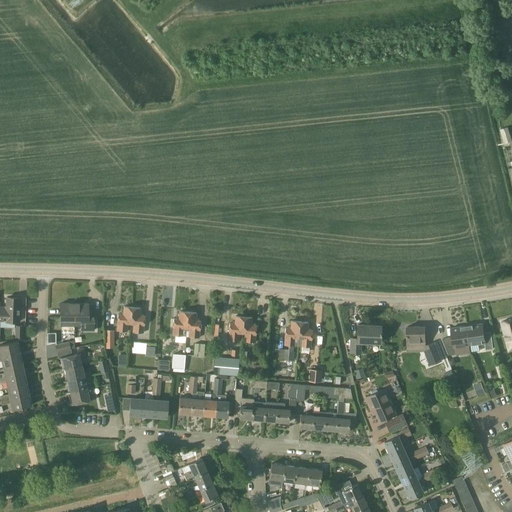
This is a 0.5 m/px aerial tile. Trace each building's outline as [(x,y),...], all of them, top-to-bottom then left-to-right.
[(7,309),(1,309),(1,320),(6,321),(6,322),(18,322),(19,298),(7,298),(7,309)] [(88,303),(74,304),(74,325),(81,325),(81,330),(94,330),(94,316),(88,316),(88,303)] [(74,329),(74,325),(74,304),(60,304),(60,325),(62,325),(62,329),(74,329)] [(128,324),(131,324),(132,308),(124,307),(123,314),(118,314),(117,323),(118,323),(117,331),(127,331),(128,324)] [(140,308),(132,308),(131,324),(134,324),(133,332),(143,333),(144,325),(145,316),(140,316),(140,308)] [(173,327),(172,335),(186,336),(186,329),(188,312),(180,311),(179,319),(174,318),(173,327)] [(188,312),(186,329),(189,329),(188,337),(199,338),(199,330),(200,330),(201,321),(195,321),(196,313),(188,312)] [(239,333),(242,333),(244,317),(236,316),(235,324),(230,323),(229,332),(229,340),(239,341),(239,333)] [(252,318),(244,317),(242,333),(245,334),(245,341),(255,342),(256,334),(257,325),(251,325),(252,318)] [(511,318),(502,322),(509,351),(511,349),(511,318)] [(285,337),(284,345),(294,346),(295,338),(298,338),(300,322),(291,321),(291,328),(285,328),(285,337)] [(298,338),(297,346),(311,347),(311,339),(312,339),(312,330),(307,330),(308,322),(300,322),(298,338)] [(483,323),(467,326),(470,345),(485,343),(486,350),(493,349),(491,332),(484,333),(483,323)] [(360,353),(361,342),(380,343),(381,326),(357,324),(357,339),(351,338),(350,352),(360,353)] [(15,337),(16,337),(24,338),(24,326),(15,325),(15,337)] [(455,347),(470,345),(467,326),(451,328),(452,337),(443,339),(449,355),(456,354),(455,347)] [(407,327),(408,344),(426,344),(425,327),(407,327)] [(114,330),(105,330),(105,348),(114,348),(114,330)] [(430,366),(443,361),(436,341),(422,346),(430,366)] [(0,356),(22,352),(22,348),(19,348),(18,342),(0,345),(0,356)] [(56,345),(57,352),(70,349),(69,342),(56,345)] [(133,347),(132,347),(132,352),(145,353),(146,343),(134,342),(133,347)] [(194,343),(194,356),(204,356),(204,344),(194,343)] [(154,355),(155,346),(147,345),(146,355),(154,355)] [(72,355),(70,349),(57,352),(58,358),(62,357),(65,369),(82,365),(80,358),(87,357),(86,352),(79,353),(72,355)] [(284,362),(284,367),(292,367),(292,360),(293,350),(285,349),(284,359),(284,362)] [(0,361),(2,361),(3,367),(22,363),(21,356),(23,356),(22,352),(0,356),(0,361)] [(185,355),(184,354),(173,354),(172,368),(184,369),(185,355)] [(227,358),(215,357),(213,373),(238,375),(239,365),(226,364),(227,358)] [(98,361),(101,371),(107,369),(105,359),(98,361)] [(158,359),(158,369),(169,370),(170,360),(158,359)] [(0,373),(0,378),(27,373),(26,369),(24,369),(22,363),(3,367),(5,373),(0,373)] [(82,365),(65,369),(68,381),(91,375),(90,371),(83,372),(82,365)] [(363,368),(354,371),(356,379),(365,376),(363,368)] [(321,371),(309,370),(308,382),(320,383),(321,371)] [(0,383),(7,382),(8,388),(27,384),(25,377),(28,377),(27,373),(0,378),(0,383)] [(215,378),(214,386),(218,386),(218,387),(221,388),(222,379),(227,379),(227,375),(218,374),(218,378),(215,378)] [(91,375),(68,381),(70,392),(87,388),(85,382),(92,380),(91,375)] [(190,376),(189,385),(197,386),(198,377),(190,376)] [(154,378),(153,387),(161,388),(161,379),(154,378)] [(135,381),(128,381),(127,392),(134,393),(135,381)] [(267,382),(255,381),(254,388),(266,389),(267,382)] [(481,382),(473,385),(478,397),(485,394),(481,382)] [(0,396),(1,401),(32,394),(31,390),(28,390),(27,384),(8,388),(9,394),(0,396)] [(304,401),(305,389),(305,385),(297,384),(296,397),(296,400),(304,401)] [(197,386),(189,385),(189,393),(196,393),(197,386)] [(221,395),(221,388),(218,387),(218,386),(214,386),(213,395),(217,395),(216,400),(215,416),(228,417),(229,402),(225,401),(226,396),(221,395)] [(327,387),(315,386),(314,393),(327,394),(327,387)] [(161,388),(153,387),(153,395),(160,395),(161,388)] [(327,387),(327,394),(327,398),(338,399),(339,388),(327,387)] [(87,388),(70,392),(73,404),(69,405),(96,399),(95,394),(89,396),(87,388)] [(338,399),(337,413),(336,431),(348,432),(348,429),(354,429),(355,414),(344,413),(345,402),(343,401),(344,398),(352,398),(351,389),(339,388),(338,399)] [(234,404),(234,406),(241,407),(240,418),(252,419),(253,409),(253,406),(253,401),(253,399),(241,398),(242,389),(236,389),(234,404)] [(406,424),(402,414),(397,417),(384,389),(378,392),(377,390),(376,390),(371,392),(371,393),(371,395),(365,397),(372,411),(375,410),(380,421),(384,419),(390,431),(406,424)] [(33,398),(32,394),(1,401),(2,405),(11,403),(13,409),(31,405),(30,399),(33,398)] [(210,400),(204,399),(203,415),(215,416),(216,400),(217,395),(213,395),(211,395),(210,400)] [(178,413),(191,414),(192,398),(180,397),(178,413)] [(295,413),(296,400),(296,397),(290,397),(289,409),(284,409),(285,402),(277,402),(276,421),(288,423),(289,412),(295,413)] [(129,414),(142,415),(143,399),(125,398),(124,410),(130,410),(129,414)] [(204,399),(192,398),(191,414),(203,415),(204,399)] [(155,400),(143,399),(142,415),(154,416),(155,400)] [(168,401),(155,400),(154,416),(167,417),(168,401)] [(265,402),(253,401),(252,419),(264,420),(265,402)] [(265,401),(265,402),(264,420),(276,421),(277,402),(265,401)] [(325,416),(313,415),(312,429),(324,430),(326,412),(325,412),(325,416)] [(337,413),(326,412),(324,430),(336,431),(337,413)] [(300,428),(312,429),(313,415),(301,414),(300,428)] [(385,442),(390,453),(402,448),(400,442),(405,440),(403,437),(411,434),(408,427),(400,431),(402,434),(385,442)] [(425,446),(410,453),(412,457),(427,450),(425,446)] [(402,448),(390,453),(395,464),(407,459),(402,448)] [(407,459),(395,464),(400,475),(412,470),(410,464),(415,462),(414,460),(415,460),(429,454),(427,450),(412,457),(407,459)] [(186,480),(194,476),(207,471),(201,458),(181,468),(186,480)] [(159,465),(160,469),(168,488),(176,484),(171,472),(173,471),(170,465),(169,461),(159,465)] [(270,478),(282,480),(284,465),(272,463),(270,478)] [(297,467),(284,465),(282,480),(295,482),(297,467)] [(420,475),(422,478),(442,469),(441,466),(420,475)] [(309,468),(297,467),(295,482),(307,483),(306,490),(307,486),(309,468)] [(321,470),(309,468),(307,486),(306,490),(311,490),(312,484),(319,485),(321,470)] [(422,478),(417,481),(404,486),(410,498),(427,490),(424,482),(437,476),(442,488),(449,484),(442,469),(422,478)] [(412,470),(400,475),(404,486),(417,481),(412,470)] [(207,471),(194,476),(200,489),(213,483),(207,471)] [(452,480),(455,485),(464,480),(462,475),(452,480)] [(343,504),(363,495),(357,484),(352,486),(349,479),(336,486),(335,488),(341,501),(341,500),(343,504)] [(467,485),(464,480),(455,485),(457,490),(467,485)] [(213,483),(200,489),(205,501),(202,502),(205,507),(215,503),(213,498),(218,496),(213,483)] [(467,485),(457,490),(459,495),(469,490),(467,485)] [(185,490),(187,495),(195,491),(193,486),(185,490)] [(328,490),(318,495),(323,505),(333,500),(328,490)] [(469,490),(459,495),(461,500),(471,495),(469,490)] [(195,491),(187,495),(189,499),(197,495),(195,491)] [(316,492),(304,497),(307,504),(319,500),(316,492)] [(174,500),(171,494),(160,499),(163,505),(174,500)] [(341,501),(334,504),(337,511),(345,507),(346,509),(351,506),(353,511),(368,506),(363,495),(343,504),(341,500),(341,501)] [(471,495),(461,500),(463,504),(473,500),(471,495)] [(304,497),(292,501),(294,505),(298,504),(299,506),(307,504),(304,497)] [(270,511),(274,511),(282,509),(280,505),(278,498),(268,501),(268,506),(270,511)] [(473,500),(463,504),(465,509),(475,505),(473,500)] [(292,501),(280,505),(282,509),(294,505),(292,501)] [(210,507),(212,511),(223,511),(223,510),(224,510),(220,502),(210,507)] [(434,509),(434,511),(436,511),(452,505),(451,502),(434,509)] [(414,508),(415,511),(431,511),(427,503),(414,508)]
